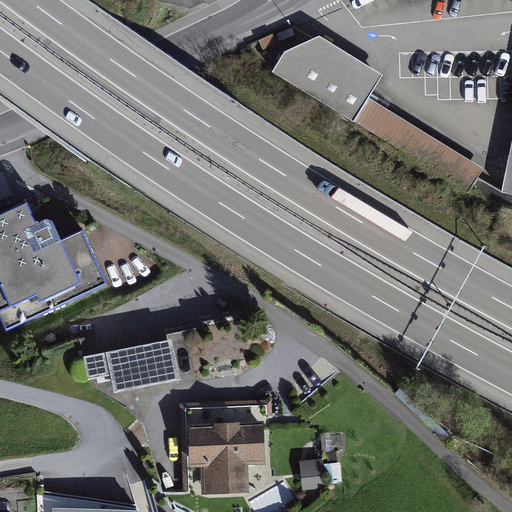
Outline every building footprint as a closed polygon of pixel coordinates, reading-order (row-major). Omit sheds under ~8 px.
[(380,79),(316,40),(285,55),(274,72),(467,191),(481,169),(368,99),(380,79)] [(511,144),(501,195),(511,197),(511,144)] [(0,338),(105,288),(81,237),(42,256),(21,212),(0,222),(0,338)] [(111,394),(248,364),(239,322),(102,352),(111,394)] [(259,422),(180,425),(183,496),(262,493),(259,422)] [(302,457),(304,485),(326,484),(325,455),(302,457)]
